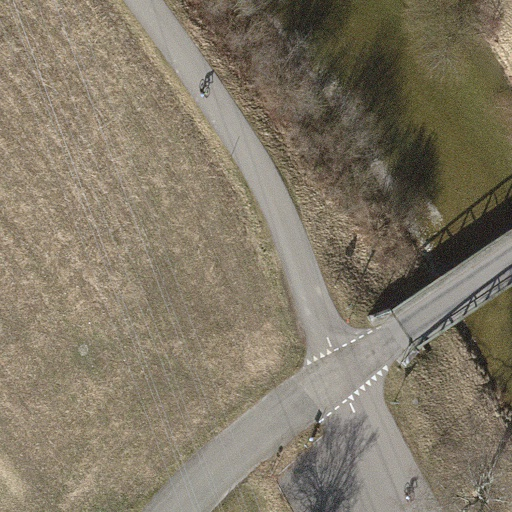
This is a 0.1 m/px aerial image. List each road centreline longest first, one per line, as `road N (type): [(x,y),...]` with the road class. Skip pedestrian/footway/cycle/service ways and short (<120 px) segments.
road 1 (track): [(339,375),(266,189),(140,0)]
road 2 (residential): [(511,259),(251,445)]
